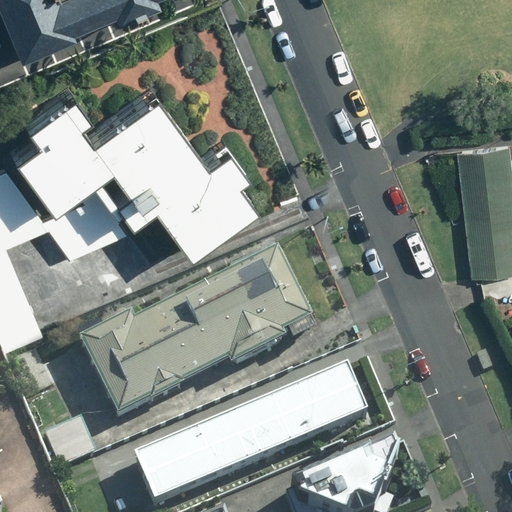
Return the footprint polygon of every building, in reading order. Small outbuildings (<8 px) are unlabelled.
[(0,0),(0,8),(20,56),(73,34),(70,25),(113,7),(116,14),(148,0),(0,0)] [(51,201),(110,158),(128,182),(113,193),(129,215),(153,197),(190,248),(255,201),(235,173),(246,165),(228,141),(206,156),(155,86),(91,132),(79,116),(88,109),(71,86),(27,118),(37,133),(15,149),(31,171),(30,171),(51,201)] [(511,195),(506,136),(461,141),(474,274),(511,270),(511,195)] [(120,418),(230,363),(233,368),(286,342),(283,337),(315,321),(278,248),(231,272),(234,277),(137,326),(133,319),(83,344),(120,418)] [(348,373),(137,460),(156,506),(367,419),(348,373)] [(99,457),(79,419),(46,436),(66,474),(99,457)] [(398,445),(292,488),(301,510),(307,511),(386,511),(407,467),(398,445)]
